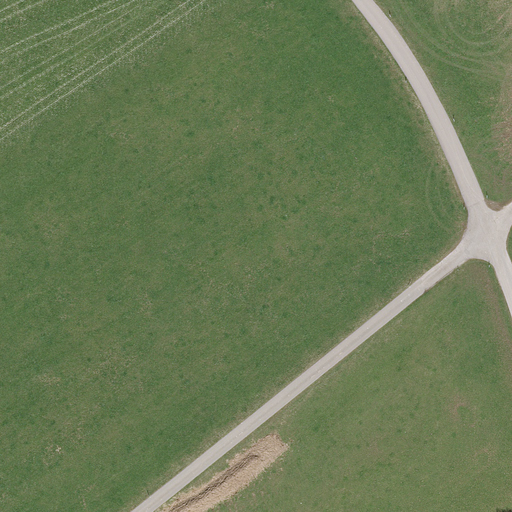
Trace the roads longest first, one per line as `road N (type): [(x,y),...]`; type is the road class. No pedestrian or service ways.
road 1 (unclassified): [(146,511),(488,229),(511,292)]
road 2 (track): [(363,0),(423,86),(488,229),(511,210)]
